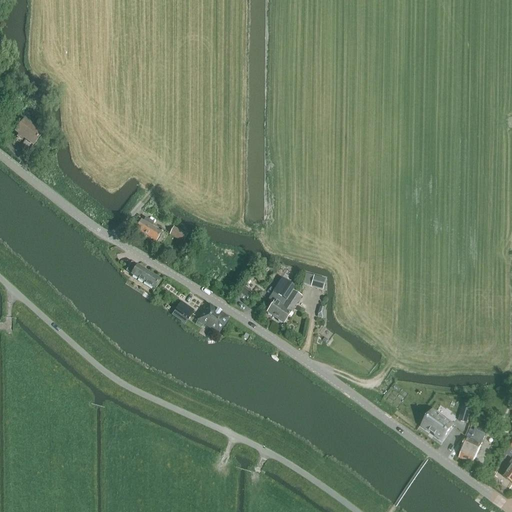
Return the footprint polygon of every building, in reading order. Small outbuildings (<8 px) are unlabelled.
[(15,97),(11,106),(16,108),(20,99),(15,97)] [(42,134),(24,121),(16,132),(19,135),(19,136),(23,140),(24,138),(33,146),(42,134)] [(136,230),(156,242),(161,233),(155,229),(157,226),(148,220),(146,224),(141,221),(136,230)] [(188,235),(174,228),(170,236),(184,243),(188,235)] [(127,272),(154,290),(160,281),(133,263),(127,272)] [(295,274),(288,269),(281,280),(288,285),(295,274)] [(323,290),(326,280),(313,276),(310,287),(323,290)] [(241,286),(236,292),(245,298),(249,291),(241,286)] [(273,293),(271,296),(275,299),(267,313),(268,314),(268,315),(271,317),(272,316),(275,319),(287,301),(293,292),(284,286),(282,289),(278,286),(273,293)] [(275,319),(278,321),(279,322),(281,324),(282,323),(284,324),(302,297),(293,292),(287,301),(275,319)] [(248,306),(251,311),(259,305),(255,300),(248,306)] [(175,311),(188,320),(194,311),(181,302),(175,311)] [(198,321),(195,324),(202,329),(204,325),(218,335),(229,319),(209,305),(198,320),(198,321)] [(323,319),(325,308),(320,307),(317,317),(323,319)] [(459,421),(467,424),(470,413),(463,411),(459,421)] [(434,413),(423,427),(443,441),(453,427),(434,413)] [(481,446),(488,430),(477,425),(474,431),(470,429),(462,448),(463,449),(459,458),(473,464),(481,446)]
